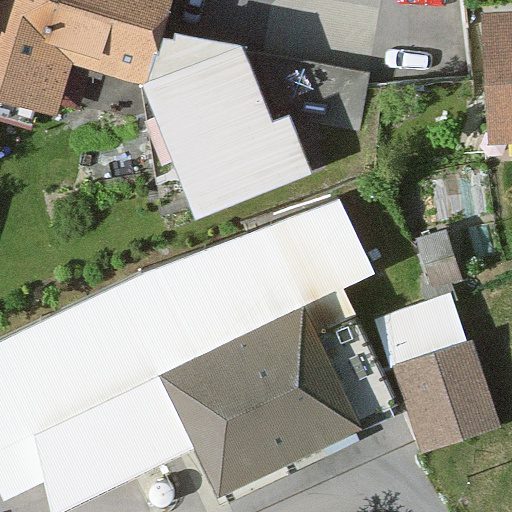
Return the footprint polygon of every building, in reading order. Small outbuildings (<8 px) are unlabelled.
[(24,0),(0,80),(0,102),(65,123),(81,73),(149,94),(177,0),(24,0)] [(0,0),(0,28),(8,0),(0,0)] [(511,143),(511,22),(499,23),(503,143),(511,143)] [(192,38),(162,91),(207,225),(325,180),(303,123),(287,129),(259,54),(192,38)] [(182,379),(238,495),(372,432),(316,315),(182,379)] [(479,345),(401,374),(431,458),(510,429),(479,345)]
